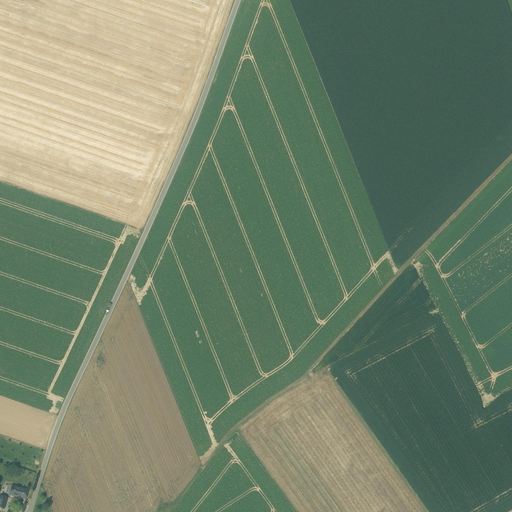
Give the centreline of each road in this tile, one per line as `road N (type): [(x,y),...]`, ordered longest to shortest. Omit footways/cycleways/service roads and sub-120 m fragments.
road 1 (unclassified): [(29,511),(54,429),(195,118),(238,0)]
road 2 (track): [(168,511),(235,431),(306,377),(511,155)]
